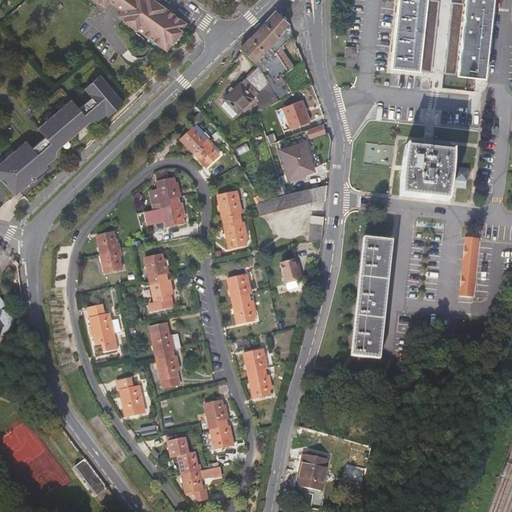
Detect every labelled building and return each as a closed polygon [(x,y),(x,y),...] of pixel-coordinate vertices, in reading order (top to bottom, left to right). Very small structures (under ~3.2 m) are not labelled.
[(2,0),(11,10),(18,3),(15,0),(2,0)] [(104,7),(107,3),(108,1),(108,2),(115,7),(121,11),(117,17),(123,21),(122,22),(123,23),(134,30),(135,31),(136,30),(163,49),(168,42),(171,44),(172,44),(173,43),(180,33),(181,32),(180,31),(177,29),(183,22),(151,0),(91,0),(96,3),(97,4),(98,3),(103,6),(104,7)] [(430,72),(439,2),(429,0),(400,0),(394,66),(430,72)] [(467,0),(467,5),(453,2),(444,73),(486,77),(494,0),(467,0)] [(245,44),(240,49),(242,52),(256,66),(259,70),(269,85),(274,82),(277,80),(281,85),(284,83),(269,62),(284,46),(294,37),(293,34),(289,24),(276,10),(264,23),(265,24),(258,31),(249,40),(245,44)] [(134,30),(123,23),(122,25),(132,32),(134,30)] [(182,35),(180,33),(173,43),(175,44),(182,35)] [(348,45),(347,56),(356,57),(357,46),(348,45)] [(268,88),(270,87),(269,85),(259,70),(219,103),(232,119),(268,88)] [(18,144),(0,159),(0,179),(13,194),(28,180),(32,180),(33,176),(48,163),(46,160),(55,153),(56,146),(88,119),(94,119),(103,111),(105,113),(120,100),(96,72),(81,85),(88,95),(76,106),(68,97),(35,126),(43,134),(30,146),(24,139),(18,144)] [(309,108),(319,103),(318,102),(312,85),(300,91),(309,108)] [(259,104),(262,110),(279,102),(276,96),(270,87),(268,88),(273,97),(259,104)] [(282,92),(276,96),(279,102),(289,97),(287,94),(284,95),(282,92)] [(177,134),(192,151),(204,139),(202,137),(204,135),(193,122),(191,124),(189,123),(177,134)] [(307,132),(310,139),(324,134),(321,127),(307,132)] [(204,139),(192,151),(207,168),(220,157),(217,154),(219,151),(209,141),(207,142),(204,139)] [(282,151),(289,178),(313,171),(304,144),(282,151)] [(401,170),(401,195),(446,200),(447,194),(451,180),(452,169),(452,157),(451,151),(428,148),(406,146),(402,161),(401,170)] [(174,183),(173,177),(167,178),(156,181),(157,189),(149,191),(152,203),(160,201),(161,204),(178,200),(177,197),(180,196),(177,182),(174,183)] [(263,215),(325,200),(327,186),(303,191),(284,196),(261,201),(260,202),(262,209),(263,215)] [(222,225),(239,221),(238,218),(241,217),(238,203),(235,203),(233,192),(217,196),(222,225)] [(178,200),(161,204),(160,201),(152,203),(152,206),(144,208),(147,222),(164,219),(166,227),(182,223),(181,217),(184,217),(181,202),(178,203),(178,200)] [(313,211),(311,235),(316,235),(316,242),(321,242),(324,212),(313,211)] [(240,224),(239,221),(222,225),(227,248),(244,245),(243,241),(246,241),(243,224),(240,224)] [(99,254),(119,249),(118,243),(114,244),(112,232),(95,235),(99,254)] [(459,296),(473,298),(480,238),(466,236),(459,296)] [(365,238),(352,354),(379,358),(393,241),(365,238)] [(120,255),(119,249),(99,254),(102,273),(120,269),(117,256),(120,255)] [(143,258),(148,280),(166,276),(165,273),(168,272),(165,259),(162,259),(161,254),(143,258)] [(280,264),(286,284),(302,279),(296,259),(280,264)] [(228,279),(233,302),(250,298),(249,295),(252,293),(249,280),(246,280),(245,275),(228,279)] [(167,280),(166,276),(148,280),(153,303),(171,299),(170,294),(172,293),(169,279),(167,280)] [(251,301),(250,298),(233,302),(237,324),(255,321),(254,316),(257,315),(254,301),(251,301)] [(114,349),(107,313),(102,314),(100,304),(85,307),(89,323),(93,345),(99,343),(101,352),(114,349)] [(0,336),(14,327),(14,319),(8,311),(0,309),(0,336)] [(150,326),(155,355),(173,351),(172,347),(174,347),(171,333),(168,334),(166,322),(150,326)] [(243,353),(248,376),(266,372),(265,368),(268,368),(265,354),(262,354),(261,349),(243,353)] [(173,355),(173,351),(155,355),(162,387),(179,384),(176,370),(179,369),(176,354),(173,355)] [(266,372),(248,376),(253,399),(271,395),(270,390),(272,388),(269,374),(266,374),(266,372)] [(118,388),(123,416),(141,413),(140,406),(142,406),(139,389),(136,390),(135,384),(130,386),(128,377),(115,380),(116,388),(118,388)] [(204,404),(209,426),(226,422),(226,419),(228,419),(225,405),(223,405),(221,400),(204,404)] [(317,412),(300,407),(295,429),(312,434),(317,412)] [(227,426),(226,422),(209,426),(214,449),(231,446),(230,440),(232,440),(230,426),(227,426)] [(187,453),(184,437),(167,442),(170,457),(177,455),(180,469),(197,465),(194,451),(187,453)] [(105,498),(112,493),(85,458),(73,467),(96,497),(101,493),(105,498)] [(306,459),(304,472),(325,477),(328,463),(306,459)] [(197,465),(180,469),(185,493),(194,491),(198,502),(206,499),(202,490),(200,490),(198,481),(215,478),(213,468),(201,470),(199,464),(197,465)] [(321,498),(325,477),(304,472),(300,493),(321,498)]
